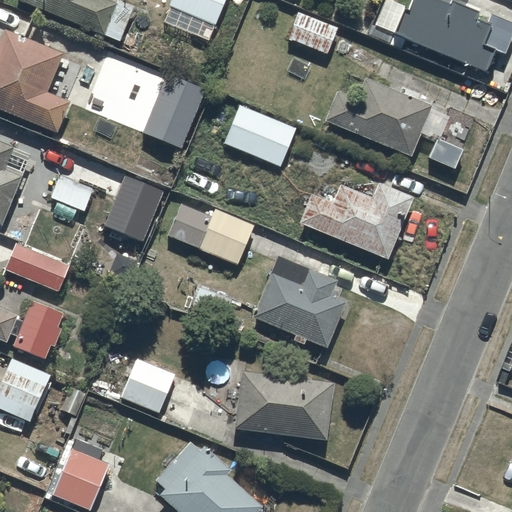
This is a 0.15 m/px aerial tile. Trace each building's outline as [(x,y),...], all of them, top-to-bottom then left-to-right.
[(28,0),(118,38),(133,4),(124,0),(28,0)] [(223,0),(168,0),(168,1),(214,21),(223,0)] [(409,0),(408,6),(402,4),(393,25),(485,61),(493,41),(483,37),(490,18),(476,12),(478,5),(465,0),(409,0)] [(336,24),(297,8),(286,36),(326,51),(336,24)] [(62,48),(5,24),(0,35),(0,106),(55,128),(68,96),(46,87),(62,48)] [(401,88),(365,74),(356,95),(336,87),(324,117),(412,152),(418,134),(433,141),(428,153),(454,164),(462,145),(437,134),(449,106),(402,86),(401,88)] [(296,124),(239,101),(223,141),(279,164),(296,124)] [(0,219),(30,149),(0,136),(0,219)] [(126,167),(62,140),(50,169),(58,172),(49,194),(82,208),(92,186),(114,195),(126,167)] [(332,197),(310,188),(299,218),(386,254),(413,192),(379,177),(372,193),(340,179),(332,197)] [(254,222),(214,205),(211,212),(180,200),(168,230),(200,243),(199,245),(238,261),(254,222)] [(68,260),(15,239),(4,266),(57,287),(68,260)] [(141,250),(126,244),(113,274),(130,280),(141,250)] [(301,281),(270,267),(252,312),(295,331),(293,336),(303,340),(305,334),(325,343),(345,297),(335,293),(337,288),(330,285),(334,275),(308,264),(301,281)] [(214,288),(197,283),(192,303),(208,307),(209,305),(227,310),(231,295),(213,291),(214,288)] [(62,308),(29,295),(21,318),(16,316),(10,330),(16,333),(13,341),(45,354),(50,341),(54,342),(61,325),(56,323),(62,308)] [(0,336),(5,338),(17,309),(0,302),(0,336)] [(50,370),(10,353),(0,376),(0,403),(30,417),(50,370)] [(174,371),(136,356),(120,394),(159,410),(174,371)] [(334,378),(240,366),(233,424),(327,435),(334,378)] [(90,507),(108,461),(98,457),(101,448),(77,438),(73,446),(68,444),(49,490),(90,507)] [(252,511),(262,501),(227,471),(232,466),(205,443),(200,447),(189,438),(155,478),(163,485),(158,492),(181,511),(252,511)]
